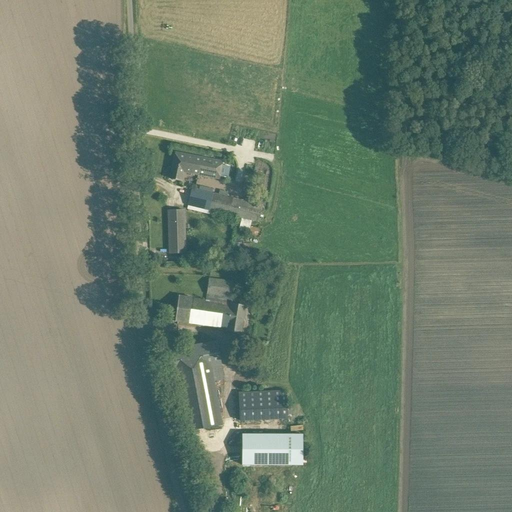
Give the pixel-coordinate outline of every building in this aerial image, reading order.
[(200,175),(203,158),(175,152),(170,179),(182,181),(184,172),(200,175)] [(203,158),(200,175),(221,179),(224,162),(203,158)] [(208,210),(212,193),(192,188),(188,205),(208,210)] [(221,191),(220,195),(212,193),(208,210),(216,212),(241,219),(238,231),(248,233),(251,221),(258,223),(263,205),(227,196),(227,193),(221,191)] [(184,210),(168,211),(169,221),(169,253),(185,252),(184,220),(184,210)] [(231,303),(234,282),(209,279),(206,300),(190,297),(180,296),(176,321),(227,328),(227,331),(241,333),(246,305),(231,303)] [(238,377),(224,379),(217,341),(169,350),(184,432),(222,425),(222,424),(240,420),(238,393),(238,377)] [(240,420),(288,418),(286,391),(238,393),(240,420)] [(242,434),(242,465),(302,465),(302,434),(242,434)]
